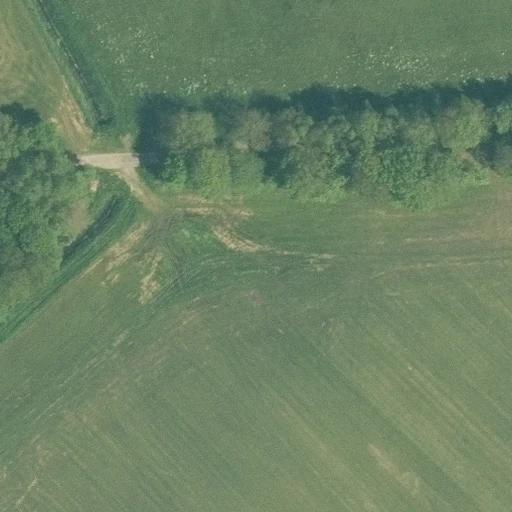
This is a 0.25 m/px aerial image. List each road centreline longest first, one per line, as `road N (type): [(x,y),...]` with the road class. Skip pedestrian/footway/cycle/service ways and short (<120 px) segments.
road 1 (track): [(166,159),(511,145)]
road 2 (unclassified): [(0,173),(166,159)]
